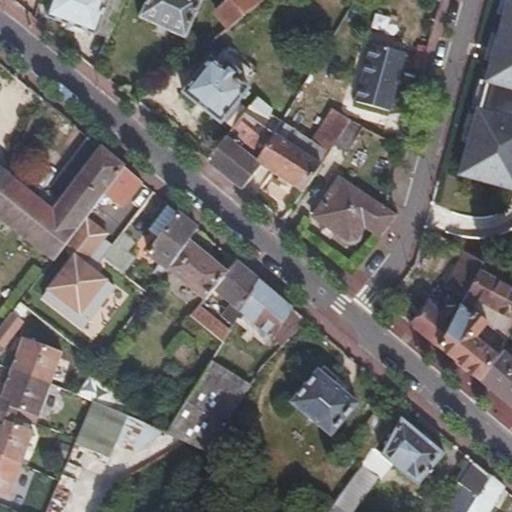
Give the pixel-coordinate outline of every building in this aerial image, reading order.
[(53,0),(48,16),(99,34),(110,0),(53,0)] [(110,0),(99,34),(109,38),(126,0),(110,0)] [(187,38),(203,0),(148,0),(141,17),(187,38)] [(232,0),(217,14),(229,29),(261,3),(258,0),(232,0)] [(511,2),(510,2),(461,175),(511,189),(511,2)] [(371,48),(360,112),(394,118),(405,54),(371,48)] [(222,124),(249,89),(238,78),(242,73),(229,62),(224,67),(212,58),(184,91),(222,124)] [(258,99),(209,159),(244,188),(263,164),(260,162),(278,135),(264,126),(274,109),(258,99)] [(60,113),(44,100),(31,116),(47,131),(60,113)] [(332,151),(335,147),(351,121),(333,109),(314,138),(332,151)] [(60,113),(47,131),(60,142),(75,125),(60,113)] [(287,121),(278,135),(323,164),(332,151),(314,138),(287,121)] [(349,154),(365,129),(351,121),(335,147),(349,154)] [(260,162),(263,164),(305,192),(323,164),(278,135),(260,162)] [(0,194),(0,218),(54,260),(67,243),(75,234),(105,195),(126,168),(88,137),(64,178),(71,186),(54,208),(15,179),(0,194)] [(0,194),(15,179),(0,167),(0,194)] [(143,182),(126,168),(105,195),(123,208),(143,182)] [(366,228),(381,238),(399,216),(342,178),(315,217),(353,244),(366,228)] [(105,195),(75,234),(80,238),(92,247),(123,208),(105,195)] [(148,231),(159,239),(178,212),(169,204),(148,231)] [(148,255),(168,270),(191,240),(199,229),(178,212),(159,239),(148,255)] [(75,234),(67,243),(72,248),(75,246),(80,238),(75,234)] [(191,240),(168,270),(204,300),(214,289),(228,271),(191,240)] [(75,246),(72,248),(34,295),(49,306),(88,255),(75,246)] [(480,271),(486,262),(466,251),(446,287),(466,298),(480,271)] [(228,271),(214,289),(231,303),(222,316),(233,325),(241,311),(260,280),(237,261),(228,271)] [(511,274),(486,262),(480,271),(511,287),(511,274)] [(458,313),(439,348),(480,382),(498,359),(472,339),(484,324),(468,310),(474,300),(511,319),(511,287),(480,271),(466,298),(458,313)] [(294,308),(260,280),(241,311),(244,314),(267,332),(274,338),(294,308)] [(230,329),(200,306),(191,316),(203,326),(222,342),(230,329)] [(429,307),(413,327),(439,348),(458,313),(447,307),(441,316),(429,307)] [(307,320),(294,308),(274,338),(283,345),(307,320)] [(267,332),(244,314),(238,323),(261,341),(267,332)] [(12,315),(0,330),(0,346),(4,349),(25,324),(12,315)] [(203,326),(191,316),(183,324),(196,334),(203,326)] [(23,338),(12,369),(52,384),(62,353),(23,338)] [(498,359),(480,382),(511,408),(511,358),(504,352),(498,359)] [(252,386),(211,362),(167,432),(209,451),(252,386)] [(341,379),(324,365),(291,403),(331,436),(358,402),(337,384),(341,379)] [(52,384),(12,369),(2,396),(0,395),(0,411),(15,416),(18,410),(39,417),(52,384)] [(129,398),(89,377),(76,394),(95,402),(121,412),(129,398)] [(127,417),(121,412),(95,402),(79,438),(77,445),(110,457),(124,424),(127,417)] [(362,464),(397,419),(381,406),(346,453),(362,464)] [(0,456),(21,464),(34,431),(13,424),(15,416),(0,411),(0,456)] [(381,456),(400,415),(397,419),(362,464),(376,476),(387,460),(381,456)] [(445,453),(400,415),(381,456),(387,460),(419,485),(445,453)] [(147,433),(149,425),(127,417),(124,424),(147,433)] [(0,493),(10,497),(21,464),(0,456),(0,493)] [(469,511),(491,476),(475,462),(459,483),(466,488),(453,506),(450,504),(443,511),(469,511)] [(349,511),(376,476),(362,464),(326,511),(349,511)] [(66,500),(74,481),(63,476),(54,495),(66,500)] [(490,511),(505,488),(491,476),(469,511),(490,511)]
